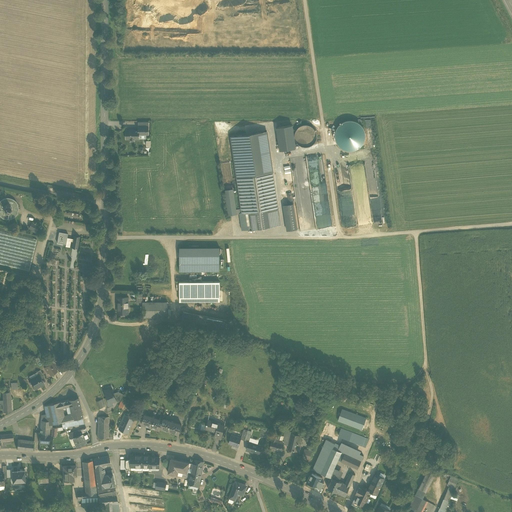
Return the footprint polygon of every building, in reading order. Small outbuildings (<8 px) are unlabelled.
[(343,124),(339,126),(337,130),(335,134),(335,138),(336,142),(338,146),(342,149),(346,151),(350,152),(354,151),(358,150),(361,147),(364,143),(365,139),(365,135),(364,131),(362,127),(359,124),(355,122),(351,121),(347,122),(343,124)] [(298,144),(302,146),(306,147),(310,146),(313,143),(316,140),(316,136),(315,132),(313,128),(309,126),(305,125),(301,126),(297,129),(295,132),(295,137),(296,141),(298,144)] [(292,127),(276,129),(280,152),(296,150),(292,127)] [(139,130),(134,130),(133,130),(132,130),(132,131),(131,131),(130,130),(126,130),(126,139),(130,139),(134,139),(139,139),(139,135),(148,135),(148,130),(139,130)] [(267,132),(231,137),(242,213),(278,208),(267,132)] [(234,190),(225,191),(228,216),(237,215),(234,190)] [(7,197),(5,198),(4,198),(3,198),(2,199),(1,199),(0,200),(0,216),(1,217),(2,218),(3,218),(4,219),(6,219),(8,219),(9,219),(10,219),(12,218),(13,218),(14,217),(15,217),(15,216),(16,215),(17,214),(17,213),(18,212),(18,211),(18,210),(18,208),(18,207),(18,206),(18,205),(17,204),(17,202),(16,202),(15,201),(14,200),(14,199),(13,199),(11,198),(10,198),(7,197)] [(293,204),(283,206),(286,232),(297,230),(293,204)] [(280,226),(278,208),(242,213),(239,213),(241,231),(280,226)] [(38,226),(32,222),(28,228),(35,231),(38,226)] [(36,239),(0,230),(0,263),(29,270),(36,239)] [(68,233),(59,232),(57,242),(66,244),(65,246),(69,247),(70,241),(71,241),(71,238),(67,237),(68,233)] [(80,237),(72,235),(71,238),(71,241),(70,247),(78,249),(80,237)] [(220,248),(180,249),(180,272),(220,272),(220,248)] [(220,282),(180,282),(179,302),(220,302),(220,282)] [(128,297),(118,297),(118,304),(118,313),(128,313),(128,297)] [(167,302),(142,302),(142,317),(167,317),(167,302)] [(233,321),(185,312),(184,320),(231,330),(233,321)] [(56,369),(51,362),(45,366),(46,369),(45,369),(47,373),(48,372),(50,375),(57,370),(56,369)] [(41,378),(39,374),(38,375),(30,379),(30,380),(29,382),(31,384),(32,384),(35,388),(43,383),(41,378)] [(10,388),(2,388),(3,392),(2,392),(3,400),(3,403),(11,402),(10,388)] [(113,390),(104,392),(109,405),(113,404),(112,401),(116,400),(120,392),(119,392),(114,394),(113,390)] [(78,397),(68,400),(69,406),(70,409),(80,406),(78,397)] [(123,397),(119,406),(123,408),(127,400),(123,397)] [(103,399),(96,401),(99,408),(105,406),(103,399)] [(11,402),(3,403),(3,404),(3,412),(11,411),(11,402)] [(49,404),(44,405),(48,420),(52,421),(53,421),(50,409),(49,404)] [(58,407),(50,409),(53,421),(53,424),(61,422),(62,422),(62,424),(73,421),(72,419),(83,417),(80,406),(70,409),(71,415),(66,416),(61,418),(59,408),(58,407)] [(366,418),(342,409),(338,420),(362,429),(366,418)] [(126,414),(118,414),(118,417),(118,425),(128,425),(128,417),(126,417),(126,414)] [(162,420),(144,415),(141,424),(141,423),(145,424),(145,425),(155,428),(156,428),(159,429),(159,430),(160,430),(160,428),(162,421),(162,420)] [(83,417),(72,419),(73,421),(62,424),(62,422),(61,422),(62,427),(84,423),(83,417)] [(109,417),(98,417),(98,427),(101,427),(101,425),(108,425),(109,417)] [(181,425),(163,419),(162,420),(162,421),(160,428),(164,429),(174,433),(174,432),(178,434),(181,425)] [(48,420),(41,420),(40,427),(40,433),(40,434),(49,434),(50,428),(51,428),(52,421),(48,420)] [(224,426),(212,423),(213,422),(208,420),(205,429),(216,432),(214,437),(221,439),(224,426)] [(108,425),(101,425),(101,427),(98,427),(97,438),(108,438),(108,425)] [(128,425),(118,425),(118,433),(127,433),(128,425)] [(85,427),(76,431),(78,435),(82,433),(83,435),(88,433),(85,427)] [(283,436),(278,435),(278,434),(274,433),(269,449),(276,451),(281,452),(283,444),(289,445),(292,434),(292,433),(285,431),(283,436)] [(78,435),(77,435),(81,444),(86,442),(83,435),(82,433),(78,435)] [(365,438),(351,433),(351,434),(349,438),(363,443),(365,438)] [(49,434),(40,434),(39,442),(49,442),(49,434)] [(292,434),(289,445),(288,449),(299,452),(303,437),(292,434)] [(81,444),(77,435),(73,437),(72,437),(72,438),(73,441),(76,447),(81,444)] [(241,438),(231,435),(228,444),(238,447),(241,439),(241,438)] [(34,441),(21,439),(21,437),(18,437),(18,439),(17,445),(17,448),(33,450),(34,441)] [(340,446),(326,440),(313,469),(321,473),(332,448),(338,450),(340,446)] [(249,442),(248,442),(246,449),(254,452),(254,453),(259,455),(262,446),(258,445),(249,442)] [(341,443),(340,446),(338,450),(341,452),(344,453),(361,461),(364,456),(360,454),(361,452),(341,443)] [(338,450),(332,448),(321,473),(329,476),(337,459),(341,452),(338,450)] [(309,451),(305,450),(303,457),(310,459),(312,452),(309,451)] [(361,461),(344,453),(341,461),(358,469),(361,461)] [(109,455),(93,458),(95,468),(104,466),(111,464),(109,455)] [(143,455),(131,455),(131,459),(131,466),(138,466),(138,469),(143,469),(143,455)] [(160,457),(149,456),(150,455),(143,455),(143,469),(149,469),(149,470),(151,470),(151,469),(154,469),(159,469),(160,457)] [(189,461),(174,458),(174,459),(171,458),(168,472),(177,474),(178,470),(187,471),(187,472),(188,467),(189,462),(189,461)] [(204,461),(194,459),(193,463),(189,462),(188,467),(192,468),(191,472),(189,481),(199,483),(204,461)] [(92,460),(82,461),(84,484),(95,484),(92,460)] [(75,464),(62,465),(63,480),(73,479),(73,475),(76,475),(75,464)] [(95,468),(94,468),(97,487),(97,488),(105,486),(103,474),(105,474),(104,466),(95,468)] [(47,470),(37,471),(38,480),(44,480),(48,479),(47,470)] [(341,473),(335,470),(332,477),(338,480),(341,473)] [(428,470),(415,494),(421,497),(422,498),(435,473),(428,470)] [(345,483),(341,482),(337,492),(345,496),(355,474),(350,472),(345,483)] [(458,479),(444,472),(442,477),(449,480),(447,484),(449,485),(454,488),(458,479)] [(105,474),(103,474),(105,486),(114,485),(112,473),(107,474),(105,474)] [(322,478),(312,473),(310,477),(309,477),(307,481),(311,483),(318,486),(321,488),(324,481),(321,480),(322,478)] [(375,475),(368,490),(371,491),(377,494),(384,479),(375,475)] [(338,480),(332,477),(328,488),(337,492),(341,482),(338,480)] [(247,485),(236,480),(229,497),(230,497),(234,499),(237,492),(243,494),(247,485)] [(166,483),(157,481),(156,488),(165,489),(166,483)] [(95,484),(84,484),(85,491),(81,492),(81,497),(96,496),(95,484)] [(105,486),(97,488),(97,487),(98,496),(116,495),(114,485),(105,486)] [(454,488),(449,485),(443,499),(449,501),(454,488)] [(362,487),(356,501),(364,505),(371,491),(368,490),(362,487)] [(415,494),(406,511),(412,511),(414,509),(421,497),(415,494)] [(116,495),(98,496),(98,504),(101,503),(117,502),(116,495)] [(96,496),(81,497),(81,499),(82,504),(87,507),(97,506),(96,496)] [(421,497),(414,509),(419,511),(421,511),(428,501),(422,498),(421,497)] [(443,499),(440,507),(445,510),(449,501),(443,499)] [(119,511),(117,502),(101,503),(101,511),(119,511)]
